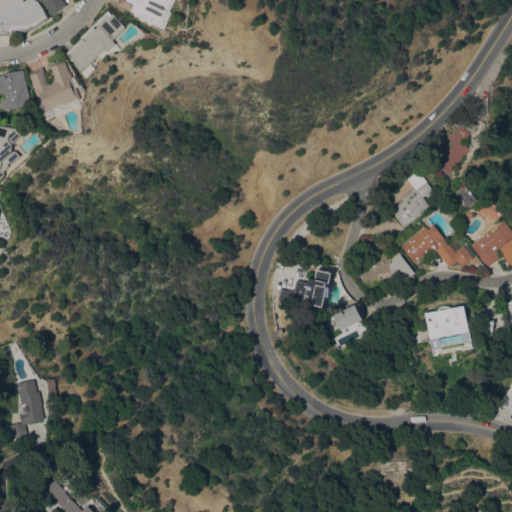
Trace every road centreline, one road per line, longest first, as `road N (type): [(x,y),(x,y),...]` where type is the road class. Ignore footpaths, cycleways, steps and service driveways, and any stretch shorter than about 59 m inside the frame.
road 1 (tertiary): [(511,438),(444,422),(370,429),(329,418),(276,371),(258,305),(264,247),(290,213),(378,167),(462,95),(511,16)]
road 2 (residential): [(378,167),(349,264),(363,297),(398,300),(447,275),(511,277)]
